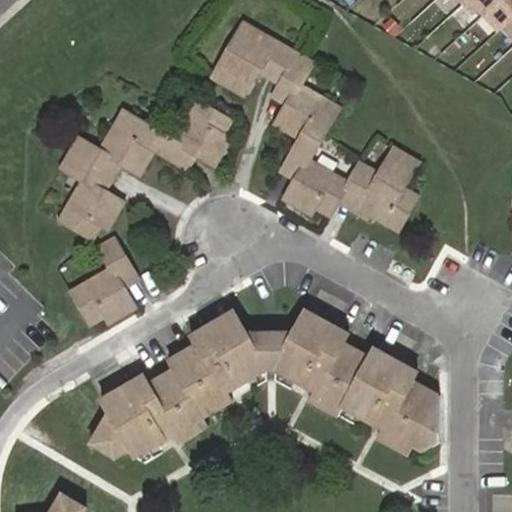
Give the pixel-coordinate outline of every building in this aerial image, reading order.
[(511,0),(467,0),(464,3),(475,14),(479,10),(504,36),(511,28),(511,0)] [(321,66),(250,31),(221,86),(250,102),(264,80),(284,91),(282,97),(297,105),(282,132),(305,146),(291,172),(310,181),(295,208),(322,223),(326,217),(344,226),(358,205),(409,233),(432,196),(415,186),(430,161),(407,149),(390,175),(372,166),(361,184),(321,162),(348,112),(308,92),(321,66)] [(89,197),(66,244),(93,255),(101,241),(110,243),(128,213),(104,201),(118,175),(142,185),(156,159),(185,172),(194,157),(223,171),(240,144),(233,141),(238,129),(202,112),(183,147),(127,121),(104,167),(79,156),(67,184),(89,197)] [(137,290),(112,252),(82,274),(88,281),(80,286),(102,318),(127,304),(135,315),(167,294),(157,278),(137,290)] [(311,320),(301,339),(282,375),(318,397),(313,406),(342,421),(347,413),(390,436),(385,445),(410,460),(416,450),(428,458),(444,447),(442,406),(413,390),(419,376),(380,356),(374,366),(347,351),(351,341),(311,320)] [(273,378),(256,347),(242,321),(206,345),(210,354),(183,369),(186,376),(164,389),(154,375),(111,401),(120,418),(104,444),(122,459),(141,454),(147,464),(184,444),(189,451),(216,436),(212,428),(239,414),(233,402),(273,378)] [(301,339),(256,347),(273,378),(282,375),(301,339)] [(86,511),(87,511),(60,496),(51,511),(86,511)]
